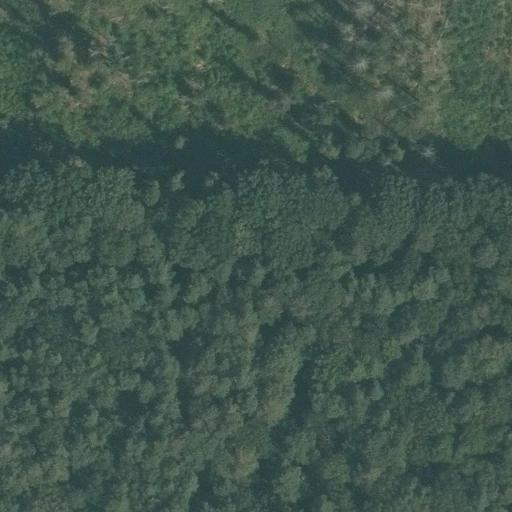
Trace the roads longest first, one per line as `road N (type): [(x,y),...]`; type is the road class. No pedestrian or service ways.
road 1 (track): [(511,234),(0,217)]
road 2 (track): [(180,511),(147,223)]
